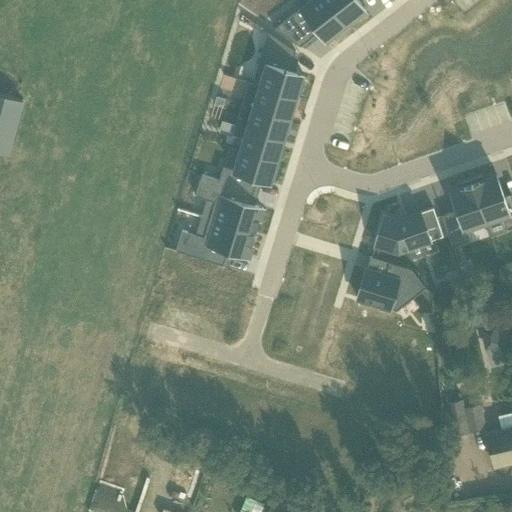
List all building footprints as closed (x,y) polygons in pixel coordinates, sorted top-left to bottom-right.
[(325,0),(310,0),(274,29),(300,46),(317,32),(320,36),(324,41),(333,34),(335,37),(345,29),(345,30),(347,28),(325,0)] [(325,0),(347,28),(350,26),(349,26),(359,18),(357,15),(365,9),(358,0),(325,0)] [(267,31),(251,83),(259,86),(296,97),(298,91),(301,92),(304,81),(301,80),(303,74),(294,71),(289,70),(295,51),(295,50),(267,31)] [(259,86),(253,107),(290,118),(296,97),(259,86)] [(0,94),(0,152),(9,155),(24,101),(0,94)] [(224,99),(216,96),(213,105),(218,106),(219,104),(222,105),(224,99)] [(253,107),(246,128),(283,139),(290,118),(253,107)] [(219,128),(226,130),(228,122),(221,120),(219,128)] [(235,124),(232,134),(243,138),(240,149),(277,160),(283,139),(246,128),(235,124)] [(218,180),(218,181),(253,191),(257,179),(262,180),(270,183),(271,178),(274,178),(278,167),(275,166),(277,160),(240,149),(234,169),(223,166),(218,180)] [(471,180),(470,180),(486,225),(503,219),(507,229),(511,227),(511,192),(504,196),(496,174),(483,179),(482,176),(471,180)] [(202,175),(195,196),(206,199),(214,202),(209,219),(255,233),(255,231),(256,231),(256,230),(255,230),(258,222),(259,221),(258,221),(262,208),(254,205),(249,204),(253,191),(218,181),(218,180),(202,175)] [(455,210),(440,216),(451,247),(469,240),(466,232),(486,225),(470,180),(459,184),(460,187),(449,191),(455,210)] [(383,216),(375,245),(397,251),(408,248),(433,239),(442,236),(433,208),(407,217),(407,220),(398,223),(397,220),(394,220),(383,216)] [(182,230),(175,251),(223,265),(227,251),(233,253),(247,258),(251,245),(252,244),(251,244),(253,236),(254,236),(254,235),(255,233),(209,219),(204,237),(195,234),(182,230)] [(366,269),(357,299),(396,311),(426,288),(412,269),(389,262),(385,275),(366,269)] [(446,404),(454,435),(486,428),(480,405),(464,409),(462,400),(446,404)] [(511,426),(486,433),(494,467),(511,463),(511,426)] [(244,494),(236,511),(257,511),(262,502),(244,494)]
